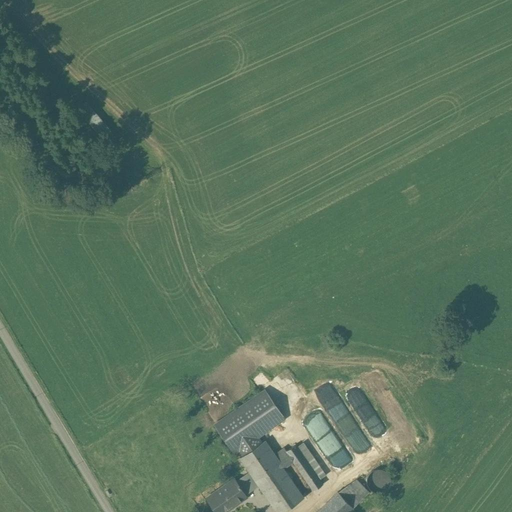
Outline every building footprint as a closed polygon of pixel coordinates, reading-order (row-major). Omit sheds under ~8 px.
[(78,103),(78,116),(94,116),(94,103),(78,103)] [(333,338),(325,336),(323,345),(331,347),(333,338)] [(263,390),(213,424),(234,454),(240,451),(243,455),(262,442),(258,438),(285,419),(264,389),(263,390)] [(339,394),(324,401),(336,427),(351,420),(339,394)] [(274,455),(264,441),(262,442),(243,455),(240,457),(250,472),(259,485),(277,511),(282,511),(303,498),(283,469),(284,469),(278,461),(274,455)] [(304,441),(296,446),(320,479),(327,474),(304,441)] [(313,491),(323,484),(320,479),(296,446),(295,444),(286,451),(282,454),(284,457),(278,461),(284,469),(293,462),(313,491)] [(274,455),(278,461),(284,457),(282,454),(286,451),(284,448),(274,455)] [(387,487),(389,483),(390,479),(389,475),(386,472),(383,470),(379,469),(375,469),(371,472),(368,475),(367,480),(368,484),(371,488),(375,490),(379,491),(383,490),(387,487)] [(234,480),(208,499),(208,498),(207,498),(216,511),(222,511),(245,496),(246,497),(246,496),(245,495),(246,494),(259,485),(250,472),(236,481),(235,479),(234,480)] [(338,492),(353,508),(369,492),(357,479),(338,492)] [(338,492),(316,511),(349,511),(353,508),(338,492)]
